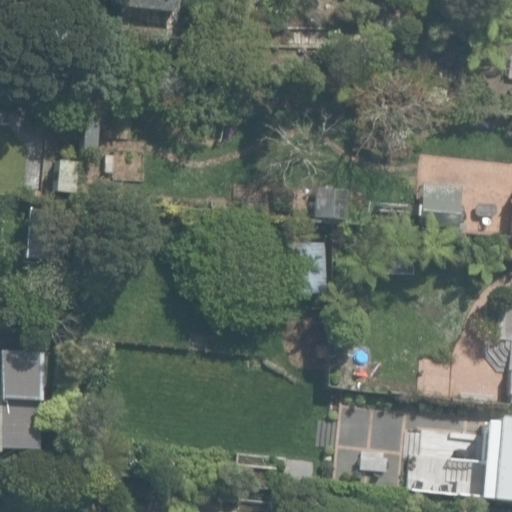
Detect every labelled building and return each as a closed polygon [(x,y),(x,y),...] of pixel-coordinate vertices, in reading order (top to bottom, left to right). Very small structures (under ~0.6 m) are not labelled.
[(122,0),(122,6),(175,12),(175,0),(122,0)] [(247,197),(289,201),(292,176),(250,171),(247,197)] [(434,230),(500,239),(506,191),(440,182),(434,230)] [(57,215),(25,211),(20,258),(52,261),(57,215)] [(284,293),(319,293),(320,239),(284,239),(284,293)] [(60,271),(36,268),(33,301),(57,303),(60,271)] [(0,450),(32,451),(36,352),(0,350),(0,450)] [(511,421),(492,419),(492,422),(480,423),(470,431),(466,443),(469,456),(476,467),(473,496),(511,501),(511,421)]
